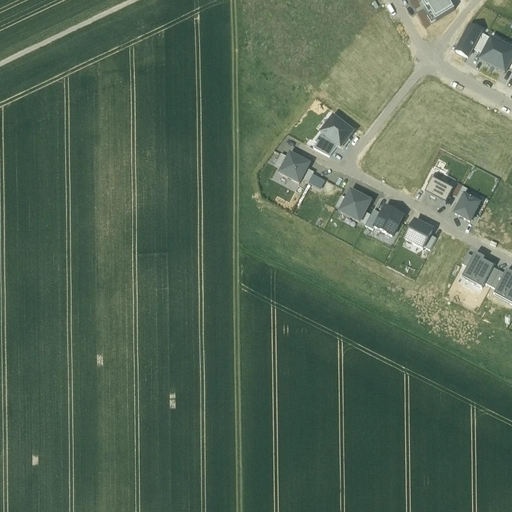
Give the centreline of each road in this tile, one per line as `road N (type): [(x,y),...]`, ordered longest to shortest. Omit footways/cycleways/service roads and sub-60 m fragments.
road 1 (track): [(511,383),(235,248)]
road 2 (residential): [(344,171),(511,260)]
road 3 (track): [(137,0),(0,65)]
road 4 (residential): [(429,59),(344,171)]
